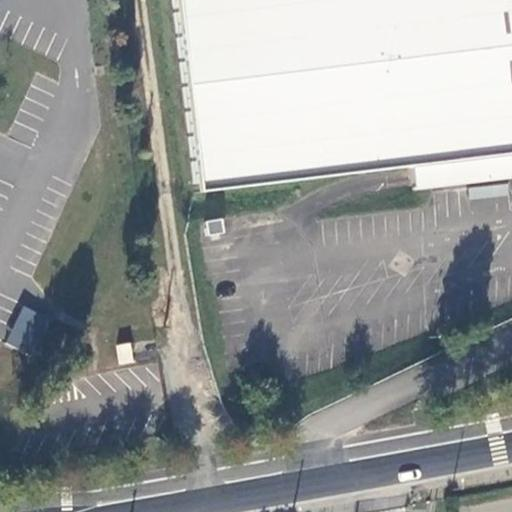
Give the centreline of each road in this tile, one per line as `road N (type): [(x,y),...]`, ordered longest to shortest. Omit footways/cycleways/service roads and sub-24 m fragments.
road 1 (tertiary): [(146,511),(511,447)]
road 2 (track): [(139,0),(180,325)]
